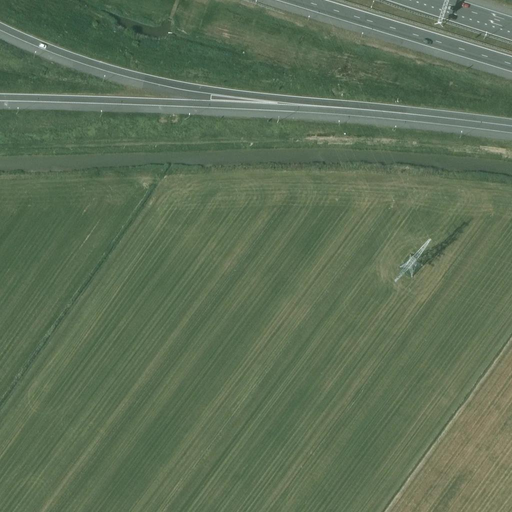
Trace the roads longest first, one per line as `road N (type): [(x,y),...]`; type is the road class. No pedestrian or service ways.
road 1 (motorway): [(0,27),(135,75),(341,108)]
road 2 (motorway): [(0,98),(341,108)]
road 3 (motorway): [(295,0),(511,65)]
road 4 (motorway): [(341,108),(511,126)]
